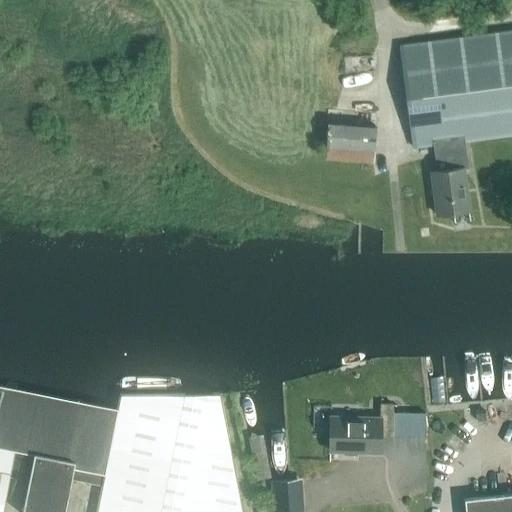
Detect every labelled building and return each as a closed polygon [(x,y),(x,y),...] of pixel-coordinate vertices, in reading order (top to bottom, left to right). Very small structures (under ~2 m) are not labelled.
[(468,168),(464,141),(511,134),(511,30),(400,45),(413,148),(433,145),(436,171),(431,172),(436,215),(468,211),(463,168),(468,168)] [(373,163),(376,114),(328,110),(324,159),(373,163)] [(0,448),(13,451),(33,455),(21,511),(64,511),(71,479),(101,486),(95,511),(242,511),(220,394),(177,394),(117,394),(113,411),(0,387),(0,448)] [(392,436),(392,404),(380,404),(379,418),(330,417),(329,451),(379,452),(379,436),(392,436)] [(476,412),(477,420),(485,419),(485,411),(476,412)] [(0,511),(9,474),(13,451),(0,448),(0,511)] [(295,479),(271,481),(272,511),(276,511),(297,511),(295,479)] [(511,511),(511,493),(463,499),(464,511),(511,511)]
